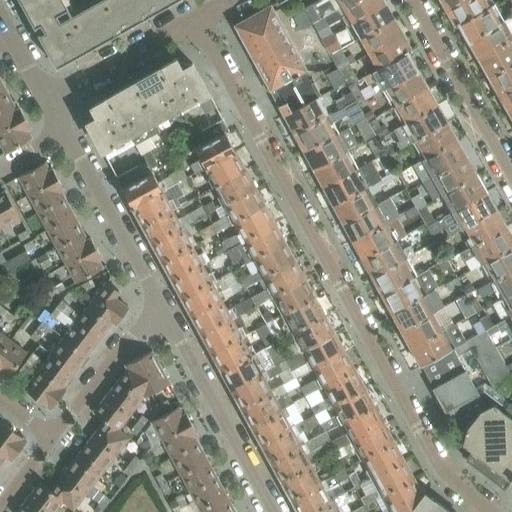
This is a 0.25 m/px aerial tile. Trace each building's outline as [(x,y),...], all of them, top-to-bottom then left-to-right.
[(175,0),(19,0),(34,27),(35,27),(38,33),(56,67),(175,0)] [(307,0),(297,0),(304,11),(311,7),(307,0)] [(345,7),(356,0),(322,0),(311,7),(304,11),(312,24),(320,20),(344,6),(345,7)] [(354,22),(384,5),(381,0),(356,0),(345,7),(349,14),(342,18),(346,27),(354,22)] [(441,0),(447,10),(465,0),(441,0)] [(456,26),(460,24),(488,8),(484,1),(485,0),(465,0),(447,10),(456,26)] [(362,37),(393,20),(384,5),(354,22),(362,37)] [(469,42),(503,22),(493,5),(488,8),(460,24),(469,42)] [(319,97),(270,7),(235,26),(284,115),(319,97)] [(310,25),(304,13),(294,19),(300,31),(310,25)] [(332,34),(324,19),(313,25),(321,40),(332,34)] [(371,53),(401,35),(393,20),(362,37),(371,53)] [(479,59),(511,39),(511,38),(503,22),(469,42),(479,59)] [(341,49),(333,35),(321,42),(329,56),(341,49)] [(411,52),(401,35),(371,53),(380,68),(407,53),(407,54),(411,52)] [(489,76),(511,62),(511,39),(479,59),(489,76)] [(349,66),(346,59),(341,50),(330,57),(338,70),(339,72),(349,66)] [(386,88),(417,71),(407,54),(407,53),(380,68),(380,69),(364,78),(368,85),(380,79),(386,88)] [(355,62),(352,55),(346,59),(349,66),(355,62)] [(181,109),(208,94),(192,64),(182,70),(176,59),(134,83),(155,123),(181,109)] [(498,93),(511,85),(511,62),(489,76),(498,93)] [(358,81),(349,66),(339,72),(345,82),(348,87),(358,81)] [(345,82),(339,72),(338,70),(327,77),(334,89),(345,82)] [(395,105),(426,88),(417,71),(386,88),(395,105)] [(160,133),(155,123),(134,83),(91,107),(97,118),(87,124),(102,152),(130,137),(135,146),(160,133)] [(0,109),(12,103),(4,87),(3,85),(0,86),(0,109)] [(508,110),(511,108),(511,85),(498,93),(508,110)] [(436,106),(426,88),(395,105),(405,123),(436,106)] [(355,102),(350,94),(334,102),(339,110),(355,102)] [(294,134),(329,115),(319,97),(284,115),(294,134)] [(333,123),(348,116),(353,125),(364,119),(355,102),(339,110),(329,115),(294,134),(303,151),(338,132),(333,123)] [(0,132),(25,119),(19,108),(16,110),(12,103),(0,109),(0,132)] [(415,140),(446,123),(436,106),(405,123),(406,124),(393,131),(399,142),(397,143),(400,150),(415,141),(415,140)] [(221,120),(214,107),(201,114),(209,127),(221,120)] [(375,118),(371,112),(364,116),(369,122),(375,118)] [(31,138),(27,130),(30,129),(25,119),(0,132),(0,145),(1,148),(4,153),(31,138)] [(229,131),(222,120),(221,120),(209,127),(201,131),(207,143),(208,142),(225,133),(229,131)] [(375,136),(365,120),(355,126),(365,142),(375,136)] [(380,128),(375,120),(369,123),(374,131),(380,128)] [(456,140),(446,123),(415,140),(415,141),(425,158),(456,140)] [(389,134),(384,127),(375,132),(379,139),(389,134)] [(201,146),(192,128),(179,135),(188,153),(189,153),(201,146)] [(313,169),(348,150),(338,132),(303,151),(313,169)] [(206,168),(235,152),(225,133),(208,142),(207,143),(201,146),(189,153),(185,155),(195,174),(206,168)] [(384,156),(376,139),(368,143),(376,160),(384,156)] [(422,182),(466,158),(456,140),(425,158),(412,165),(422,182)] [(323,187),(358,168),(348,150),(313,169),(323,187)] [(158,167),(150,152),(142,156),(150,171),(158,167)] [(212,188),(215,187),(245,170),(235,152),(206,168),(210,177),(207,179),(212,188)] [(401,163),(395,154),(388,158),(393,168),(401,163)] [(475,175),(466,158),(422,182),(432,199),(444,192),(475,175)] [(333,205),(381,179),(371,161),(358,168),(323,187),(333,205)] [(28,195),(58,179),(52,169),(49,170),(45,163),(18,177),(28,195)] [(138,166),(135,168),(116,178),(122,188),(144,177),(138,166)] [(224,204),(255,188),(245,170),(215,187),(221,196),(216,199),(221,207),(225,205),(224,204)] [(342,223),(377,204),(372,194),(380,190),(379,187),(398,177),(395,171),(381,179),(333,205),(342,223)] [(163,192),(166,190),(162,181),(158,183),(152,173),(144,177),(122,188),(132,207),(163,192)] [(173,186),(186,179),(183,173),(170,180),(173,186)] [(485,192),(475,175),(444,192),(454,209),(485,192)] [(64,199),(60,191),(63,189),(58,179),(28,195),(38,213),(64,199)] [(234,223),(265,206),(255,188),(224,204),(225,205),(230,215),(212,225),(217,234),(235,224),(234,223)] [(20,219),(5,191),(0,194),(0,225),(2,228),(1,229),(4,234),(13,230),(10,224),(20,219)] [(173,210),(196,198),(193,191),(180,198),(179,196),(172,200),(172,199),(168,201),(163,192),(132,207),(142,225),(173,209),(173,210)] [(495,210),(485,192),(454,209),(464,227),(495,210)] [(411,199),(417,210),(425,205),(419,195),(411,199)] [(74,216),(64,199),(38,213),(47,231),(74,216)] [(216,210),(211,202),(207,204),(201,207),(206,215),(207,215),(216,210)] [(352,241),(388,222),(393,219),(390,212),(384,215),(377,204),(342,223),(352,241)] [(435,222),(425,205),(417,210),(426,227),(435,222)] [(244,241),(274,224),(265,206),(234,223),(235,224),(240,233),(237,235),(221,243),(226,252),(245,242),(244,241)] [(183,228),(206,215),(201,207),(182,218),(181,217),(178,219),(173,210),(173,209),(142,225),(152,244),(183,228)] [(419,216),(414,208),(407,212),(411,220),(419,216)] [(473,244),(504,226),(495,210),(464,227),(473,244)] [(83,234),(74,216),(47,231),(57,248),(83,234)] [(430,233),(451,222),(447,216),(435,222),(426,227),(430,233)] [(362,259),(397,240),(403,236),(399,230),(395,228),(392,230),(388,222),(352,241),(362,259)] [(254,259),(284,242),(274,224),(244,241),(245,242),(250,251),(246,253),(246,254),(232,261),(236,270),(251,262),(255,260),(254,259)] [(216,234),(211,225),(204,228),(201,235),(201,237),(204,241),(216,234)] [(511,245),(511,240),(504,226),(473,244),(459,252),(468,269),(483,261),(511,245)] [(196,245),(191,236),(189,237),(183,228),(152,244),(162,262),(193,245),(194,246),(196,245)] [(30,237),(26,231),(17,236),(21,242),(30,237)] [(66,266),(96,249),(90,238),(87,240),(83,234),(57,248),(66,266)] [(36,247),(33,241),(32,240),(23,245),(27,252),(36,247)] [(372,277),(414,253),(410,246),(403,250),(397,240),(362,259),(372,277)] [(294,260),(284,242),(254,259),(255,260),(260,269),(256,270),(257,272),(241,281),(246,288),(259,281),(258,281),(261,279),(261,278),(294,260)] [(206,263),(201,255),(199,256),(194,246),(193,245),(162,262),(172,280),(203,264),(203,265),(206,263)] [(493,278),(511,267),(511,245),(483,261),(493,278)] [(102,268),(98,260),(101,259),(96,249),(66,266),(75,283),(99,270),(102,268)] [(11,272),(31,261),(26,251),(6,263),(11,272)] [(453,257),(450,251),(443,255),(446,261),(453,257)] [(417,275),(411,266),(418,262),(414,253),(372,277),(382,295),(417,275)] [(445,260),(442,255),(435,259),(438,264),(445,260)] [(52,265),(48,259),(39,264),(43,270),(52,265)] [(259,304),(304,279),(294,260),(261,278),(261,279),(258,281),(259,281),(264,290),(251,297),(256,306),(259,304)] [(450,268),(445,260),(438,264),(442,273),(450,268)] [(216,281),(211,273),(209,274),(203,265),(203,264),(172,280),(182,298),(216,281)] [(511,290),(511,267),(493,278),(502,296),(511,290)] [(391,313),(426,293),(438,287),(428,269),(417,275),(382,295),(391,313)] [(225,300),(225,299),(234,294),(230,288),(227,289),(221,278),(216,281),(182,298),(192,317),(223,301),(225,300)] [(455,278),(444,284),(448,292),(460,285),(455,278)] [(284,314),(314,297),(304,279),(259,304),(265,316),(277,309),(281,316),(284,314)] [(95,287),(91,280),(82,286),(86,292),(95,287)] [(128,308),(114,298),(119,292),(106,282),(89,304),(113,323),(116,325),(128,308)] [(65,290),(64,289),(61,283),(52,288),(56,295),(65,290)] [(476,291),(473,285),(463,290),(467,296),(476,291)] [(511,290),(502,296),(504,298),(491,305),(501,321),(511,315),(511,290)] [(401,330),(436,311),(426,293),(391,313),(401,330)] [(202,335),(233,319),(256,306),(251,297),(228,310),(223,301),(192,317),(198,329),(202,335)] [(294,331),(324,314),(314,297),(284,314),(289,323),(286,325),(291,334),(294,332),(294,331)] [(482,310),(476,300),(470,303),(476,313),(482,310)] [(61,313),(67,306),(61,301),(56,309),(61,313)] [(474,313),(467,301),(459,305),(466,317),(474,313)] [(113,323),(89,304),(74,323),(99,341),(113,323)] [(411,348),(446,329),(436,311),(401,330),(411,348)] [(15,318),(7,312),(2,317),(10,324),(15,318)] [(303,349),(334,332),(324,314),(294,331),(294,332),(299,341),(296,343),(301,352),(304,350),(303,349)] [(494,326),(488,316),(480,320),(480,322),(485,331),(494,326)] [(245,336),(241,328),(238,329),(233,319),(202,335),(212,353),(242,337),(243,338),(245,336)] [(485,331),(480,322),(474,325),(479,335),(486,331),(485,331)] [(35,343),(48,328),(42,323),(30,339),(35,343)] [(99,341),(74,323),(63,338),(87,357),(99,341)] [(421,366),(466,342),(455,324),(446,329),(411,348),(421,366)] [(275,343),(265,325),(256,330),(266,348),(275,343)] [(506,367),(495,348),(486,331),(479,335),(466,342),(421,366),(425,375),(471,350),(492,388),(497,392),(507,379),(510,375),(506,367)] [(0,353),(10,340),(0,332),(0,353)] [(313,367),(344,351),(334,332),(303,349),(304,350),(309,360),(306,361),(306,363),(304,365),(307,371),(310,370),(310,371),(314,369),(313,367)] [(255,354),(251,346),(248,347),(243,338),(242,337),(212,353),(222,371),(252,355),(253,356),(255,354)] [(87,357),(63,338),(51,354),(75,372),(87,357)] [(16,366),(26,352),(10,340),(0,353),(0,375),(1,376),(3,373),(7,377),(16,366)] [(293,356),(290,350),(282,354),(282,355),(285,360),(293,356)] [(169,384),(151,351),(125,365),(127,369),(154,391),(169,384)] [(323,385),(353,369),(344,351),(313,367),(314,369),(319,377),(315,379),(316,381),(301,389),(305,397),(324,387),(323,385)] [(32,366),(38,358),(32,354),(26,361),(32,366)] [(75,372),(51,354),(39,370),(63,388),(75,372)] [(231,389),(265,371),(261,364),(258,366),(253,356),(252,355),(222,371),(231,389)] [(26,374),(32,366),(26,361),(20,369),(26,374)] [(270,379),(289,369),(285,361),(266,371),(270,379)] [(511,404),(506,399),(497,392),(492,388),(490,389),(485,385),(476,389),(466,371),(465,371),(461,364),(437,377),(439,379),(430,384),(445,412),(447,411),(457,429),(460,432),(464,435),(465,435),(463,443),(473,451),(466,460),(504,489),(511,480),(511,404)] [(304,374),(299,366),(291,371),(295,379),(304,374)] [(154,391),(127,369),(118,381),(142,398),(150,393),(154,391)] [(314,414),(363,387),(353,369),(323,385),(324,387),(329,396),(326,397),(326,400),(311,408),(314,414)] [(66,390),(63,388),(39,370),(24,390),(50,410),(66,390)] [(271,390),(267,381),(270,380),(265,371),(231,389),(241,407),(271,390)] [(506,399),(511,391),(511,382),(507,379),(497,392),(506,399)] [(142,398),(118,381),(105,398),(128,416),(142,398)] [(373,405),(363,387),(314,414),(315,415),(319,424),(320,425),(328,420),(333,429),(340,425),(341,426),(344,424),(343,422),(373,405)] [(251,426),(287,406),(282,396),(279,398),(274,389),(271,390),(241,407),(251,426)] [(128,416),(105,398),(93,412),(104,421),(117,430),(128,416)] [(350,443),(383,424),(373,405),(343,422),(344,424),(349,433),(345,435),(350,443)] [(161,412),(157,406),(150,410),(153,416),(161,412)] [(261,444),(294,425),(289,416),(292,414),(287,406),(251,426),(261,444)] [(191,424),(186,414),(183,415),(178,408),(151,422),(162,441),(191,424)] [(271,462),(308,441),(303,432),(305,430),(306,432),(319,424),(315,415),(295,426),(294,425),(261,444),(271,462)] [(141,428),(148,421),(142,416),(136,424),(141,428)] [(27,441),(1,421),(0,420),(0,452),(8,459),(9,458),(11,459),(10,460),(11,461),(27,441)] [(129,439),(117,430),(104,421),(92,436),(117,455),(129,439)] [(135,436),(141,428),(136,424),(130,432),(135,436)] [(198,443),(193,436),(197,434),(191,424),(162,441),(171,458),(198,443)] [(360,460),(393,442),(383,424),(350,443),(350,444),(354,442),(359,451),(355,453),(360,460)] [(311,463),(306,454),(330,441),(325,433),(308,442),(308,441),(271,462),(281,480),(311,463)] [(117,455),(92,436),(81,451),(105,470),(117,455)] [(343,447),(337,437),(330,441),(335,452),(343,447)] [(151,447),(147,440),(139,445),(143,452),(151,447)] [(403,461),(402,459),(393,442),(360,460),(360,462),(364,460),(369,468),(365,470),(370,479),(403,461)] [(207,461),(203,453),(198,443),(171,458),(180,475),(207,461)] [(151,447),(143,452),(141,453),(145,459),(154,454),(151,447)] [(105,470),(81,451),(75,459),(99,478),(105,470)] [(0,469),(8,459),(0,452),(0,469)] [(135,468),(141,460),(135,456),(129,464),(135,468)] [(351,465),(346,456),(339,460),(345,469),(351,465)] [(99,478),(75,459),(62,475),(87,494),(99,478)] [(190,492),(216,477),(207,461),(180,475),(190,492)] [(376,500),(413,479),(403,461),(370,479),(376,491),(360,499),(364,507),(376,500)] [(321,482),(316,472),(318,471),(314,463),(312,465),(311,463),(281,480),(291,498),(321,482)] [(129,476),(135,468),(129,464),(123,472),(129,476)] [(310,511),(331,501),(328,494),(325,490),(348,478),(344,470),(324,481),(321,482),(291,498),(298,511),(310,511)] [(361,485),(355,473),(348,476),(354,488),(361,485)] [(166,483),(162,474),(155,477),(160,486),(166,483)] [(87,494),(62,475),(50,490),(63,501),(75,510),(87,494)] [(226,495),(222,488),(216,477),(190,492),(199,509),(226,495)] [(412,511),(423,496),(413,479),(376,500),(382,511),(412,511)] [(54,511),(63,501),(50,490),(40,482),(27,498),(45,511),(54,511)] [(171,491),(166,483),(160,486),(164,495),(171,491)] [(337,511),(335,508),(349,500),(345,493),(340,495),(335,499),(331,501),(310,511),(337,511)] [(448,511),(431,499),(424,493),(423,496),(412,511),(448,511)] [(234,511),(226,495),(199,509),(200,511),(234,511)] [(105,509),(111,501),(105,496),(99,504),(105,509)] [(45,511),(27,498),(16,511),(45,511)] [(178,507),(175,501),(169,504),(172,510),(178,507)]
